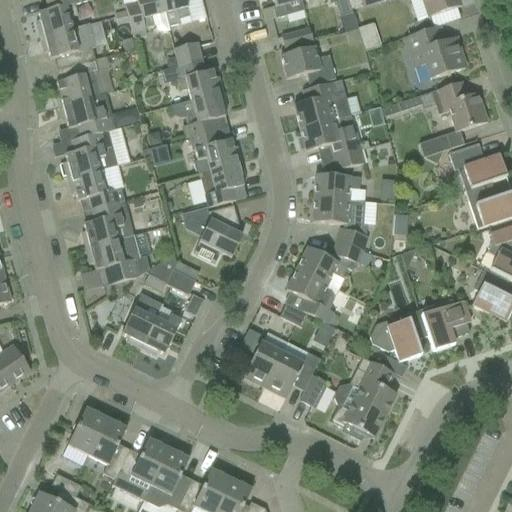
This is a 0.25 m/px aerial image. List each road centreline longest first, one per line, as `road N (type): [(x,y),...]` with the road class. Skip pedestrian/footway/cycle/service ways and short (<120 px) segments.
road 1 (residential): [(173,413),(212,315),(248,297),(281,217),(230,0)]
road 2 (residential): [(401,498),(293,444),(240,448),(173,413)]
road 3 (residential): [(76,358),(53,334),(17,179),(19,135)]
road 4 (residential): [(0,511),(76,358)]
road 5 (residential): [(401,498),(450,406),(502,387)]
